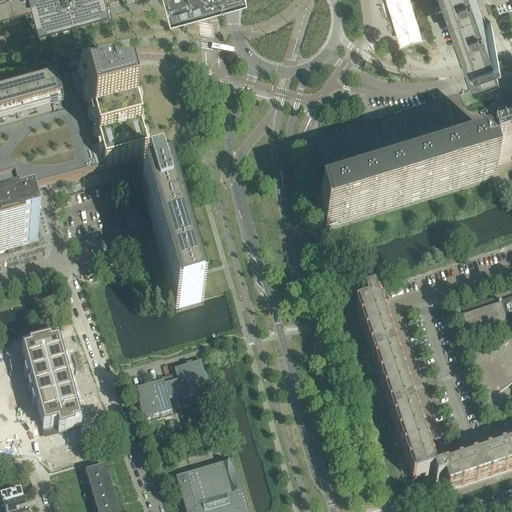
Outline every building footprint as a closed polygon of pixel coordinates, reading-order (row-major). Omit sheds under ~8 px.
[(0,0),(0,11),(1,11),(3,11),(3,10),(12,8),(13,8),(10,0),(0,0)] [(10,0),(13,8),(14,7),(24,4),(24,5),(26,4),(35,1),(35,2),(37,1),(39,0),(10,0)] [(389,0),(388,1),(391,8),(394,19),(390,20),(392,24),(395,23),(401,41),(413,37),(413,36),(417,35),(417,36),(419,35),(414,17),(413,17),(411,14),(412,13),(408,0),(389,0)] [(457,35),(455,35),(457,40),(458,40),(463,54),(487,50),(486,48),(494,45),(489,30),(493,28),(490,22),(486,24),(478,0),(444,0),(445,3),(444,4),(446,9),(447,8),(451,19),(450,19),(451,25),(453,24),(457,35)] [(120,70),(70,84),(71,87),(90,157),(96,177),(97,176),(96,173),(99,172),(103,171),(104,174),(146,163),(141,143),(132,111),(127,94),(127,93),(120,70)] [(0,213),(29,205),(27,196),(26,196),(31,195),(42,191),(96,177),(90,157),(71,87),(70,84),(16,99),(0,103),(0,213)] [(313,161),(316,172),(317,174),(321,186),(456,145),(452,132),(452,130),(448,119),(444,108),(445,108),(444,107),(427,112),(411,117),(410,117),(410,118),(394,122),(393,122),(393,123),(377,128),(377,127),(376,127),(376,128),(360,133),(360,132),(360,133),(343,138),(327,143),(326,143),(310,148),(309,148),(309,150),(310,149),(313,161)] [(343,203),(322,209),(324,219),(325,221),(327,226),(327,227),(329,232),(337,230),(488,183),(492,182),(494,187),(496,194),(511,188),(511,163),(509,154),(496,158),(494,151),(496,150),(491,133),(476,138),(481,155),(490,152),(492,159),(489,161),(486,162),(485,159),(463,166),(461,158),(449,162),(452,169),(409,182),(407,175),(395,179),(397,186),(355,199),(352,192),(341,195),(343,203)] [(171,287),(173,294),(179,312),(201,306),(196,289),(198,288),(194,274),(169,187),(168,185),(162,187),(161,187),(159,181),(146,185),(148,191),(145,192),(132,195),(141,225),(143,231),(144,231),(151,228),(167,281),(168,287),(171,287)] [(37,241),(32,222),(31,219),(16,224),(15,221),(0,225),(0,254),(23,248),(22,245),(37,241)] [(117,268),(116,264),(97,269),(98,274),(117,268)] [(91,268),(83,271),(85,279),(94,276),(91,268)] [(356,309),(357,309),(354,310),(412,482),(414,482),(432,476),(435,475),(435,474),(378,302),(376,303),(373,294),(363,297),(366,306),(356,309)] [(511,324),(511,299),(499,304),(498,299),(461,311),(464,318),(461,319),(468,340),(470,339),(470,338),(505,327),(507,327),(507,326),(511,324)] [(50,343),(21,351),(43,433),(57,429),(58,436),(74,432),(73,428),(80,427),(58,344),(51,346),(50,343)] [(175,377),(166,379),(168,385),(163,386),(163,384),(151,387),(150,385),(144,387),(145,389),(136,392),(140,403),(138,404),(142,416),(143,416),(146,426),(173,419),(168,402),(181,398),(185,409),(211,401),(207,388),(209,388),(205,376),(204,376),(200,364),(192,367),(191,364),(185,366),(186,368),(173,372),(175,377)] [(511,446),(449,467),(449,469),(435,474),(435,475),(432,476),(435,484),(444,482),(447,491),(448,493),(511,471),(511,446)] [(176,481),(175,481),(184,511),(246,511),(233,464),(232,464),(227,466),(176,481)] [(105,469),(85,475),(95,511),(117,511),(105,469)] [(20,492),(0,497),(3,509),(23,503),(20,492)] [(25,511),(23,503),(3,509),(4,511),(25,511)]
